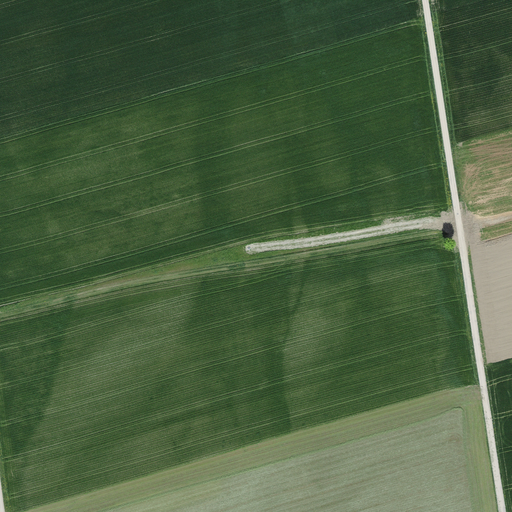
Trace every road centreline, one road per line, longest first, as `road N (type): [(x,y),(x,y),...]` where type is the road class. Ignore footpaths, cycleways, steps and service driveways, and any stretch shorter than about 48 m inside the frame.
road 1 (track): [(425,0),(502,511)]
road 2 (track): [(0,316),(140,282),(459,226)]
